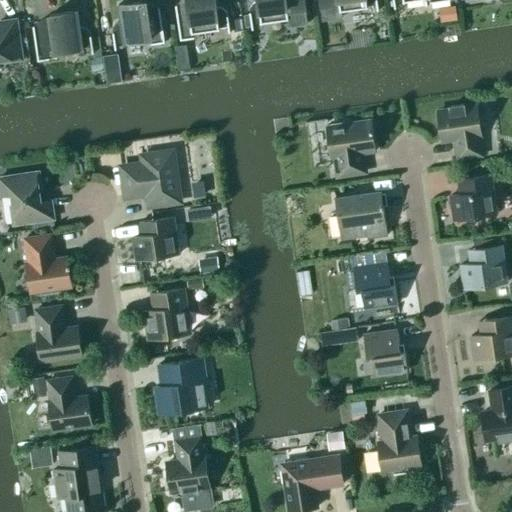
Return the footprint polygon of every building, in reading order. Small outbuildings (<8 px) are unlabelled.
[(151,44),(165,42),(160,7),(147,9),(146,0),(119,4),(121,21),(118,22),(115,25),(113,28),(113,32),(115,49),(116,49),(115,43),(150,38),(151,44)] [(220,7),(216,7),(215,0),(187,0),(188,3),(175,5),(181,39),(194,37),(193,31),(228,26),(229,32),(230,32),(228,15),(226,11),(224,9),(220,7)] [(292,23),(308,21),(304,0),(258,0),(254,2),(252,4),(250,8),(250,12),(250,14),(250,15),(252,27),(252,29),(253,29),(252,23),(291,17),(292,23)] [(320,0),(323,18),(339,16),(338,10),(376,4),(377,10),(379,10),(377,0),(320,0)] [(455,6),(439,8),(441,21),(457,19),(455,6)] [(84,27),(80,27),(77,10),(50,14),(51,23),(33,26),(38,60),(58,57),(57,51),(92,46),(92,52),(94,52),(91,35),(90,32),(87,29),(84,27)] [(0,59),(3,59),(4,62),(22,59),(16,19),(0,21),(0,59)] [(242,19),(232,20),(234,31),(244,29),(242,19)] [(187,45),(174,47),(178,71),(190,69),(187,45)] [(118,54),(103,56),(105,66),(120,64),(118,54)] [(91,70),(103,68),(102,56),(89,58),(91,70)] [(455,138),(458,158),(482,155),(479,134),(482,134),(478,105),(465,107),(464,104),(450,106),(450,109),(438,111),(442,140),(455,138)] [(345,121),(331,123),(332,126),(328,127),(332,156),(335,155),(338,175),(366,171),(363,151),(375,149),(371,121),(346,124),(345,121)] [(149,192),(151,204),(178,200),(171,152),(141,156),(143,164),(123,167),(127,195),(149,192)] [(0,183),(2,196),(12,194),(14,205),(11,205),(14,224),(54,218),(51,200),(40,201),(39,190),(41,190),(39,172),(0,177),(0,183)] [(451,195),(454,219),(497,213),(491,174),(458,179),(461,194),(451,195)] [(202,180),(192,182),(194,197),(204,195),(202,180)] [(368,234),(368,238),(388,235),(381,191),(336,197),(342,238),(368,234)] [(133,236),(136,260),(179,254),(174,216),(141,221),(143,234),(133,236)] [(29,262),(26,263),(31,291),(72,285),(67,257),(55,259),(51,234),(25,238),(29,262)] [(471,263),(461,264),(465,288),(507,282),(502,245),(469,250),(471,263)] [(216,255),(198,258),(201,273),(218,270),(216,255)] [(357,290),(362,289),(365,307),(398,303),(395,283),(391,284),(388,261),(353,267),(357,290)] [(201,277),(186,280),(188,289),(203,286),(201,277)] [(154,309),(144,311),(148,339),(191,333),(184,288),(151,292),(154,309)] [(25,306),(8,309),(11,323),(27,321),(25,306)] [(41,361),(82,355),(78,326),(65,328),(62,306),(36,309),(39,332),(37,332),(41,361)] [(475,360),(511,354),(511,315),(479,321),(481,334),(471,335),(475,360)] [(349,318),(331,321),(332,329),(350,327),(349,318)] [(357,327),(338,330),(340,343),(359,340),(357,327)] [(375,375),(408,370),(405,351),(401,352),(398,329),(363,334),(367,358),(372,357),(375,375)] [(155,386),(159,414),(208,406),(203,379),(207,379),(203,357),(158,364),(161,385),(155,386)] [(34,396),(46,394),(43,375),(31,377),(34,396)] [(53,429),(92,424),(88,395),(75,397),(72,377),(48,380),(51,401),(49,401),(53,429)] [(511,386),(489,390),(493,410),(482,412),(486,440),(499,438),(499,440),(511,438),(511,386)] [(364,398),(349,400),(351,414),(366,412),(364,398)] [(407,408),(378,413),(383,441),(378,442),(382,470),(396,468),(397,472),(394,472),(394,474),(414,471),(414,470),(411,470),(411,466),(421,464),(417,436),(411,437),(407,408)] [(221,419),(204,421),(206,434),(223,432),(221,419)] [(329,449),(344,447),(342,430),(326,432),(329,449)] [(54,437),(35,437),(35,457),(55,457),(54,437)] [(200,437),(176,440),(179,461),(166,462),(170,491),(183,489),(186,509),(212,505),(205,457),(203,457),(200,437)] [(105,511),(96,446),(59,451),(59,453),(60,453),(62,468),(54,469),(58,497),(66,496),(68,511),(105,511)] [(289,511),(318,507),(315,488),(344,484),(339,455),(308,460),(308,458),(286,461),(286,463),(282,464),(283,469),(280,469),(283,483),(285,483),(289,511)]
